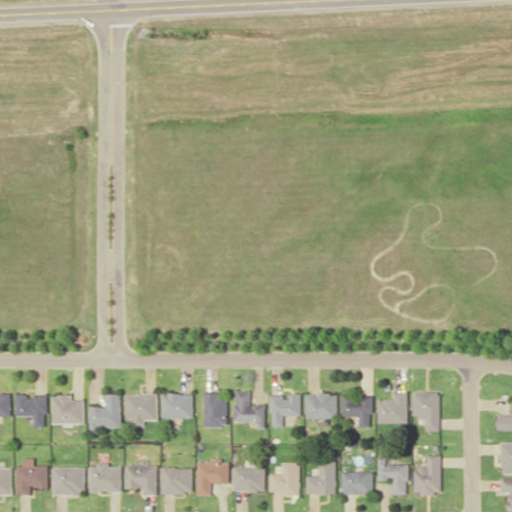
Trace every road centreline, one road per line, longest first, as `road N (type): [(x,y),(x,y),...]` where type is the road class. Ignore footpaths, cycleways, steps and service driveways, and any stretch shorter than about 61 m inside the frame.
road 1 (residential): [(511,365),(120,358)]
road 2 (residential): [(106,8),(120,358)]
road 3 (primary): [(0,13),(278,0)]
road 4 (residential): [(471,360),(469,511)]
road 5 (residential): [(120,358),(0,358)]
